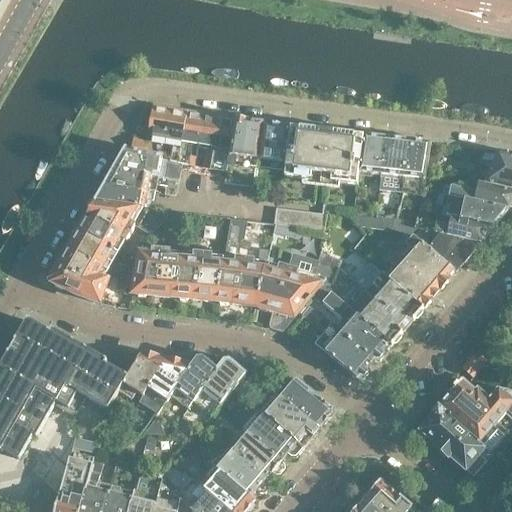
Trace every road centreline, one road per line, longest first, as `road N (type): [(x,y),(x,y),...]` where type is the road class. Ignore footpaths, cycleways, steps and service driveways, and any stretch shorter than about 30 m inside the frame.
road 1 (residential): [(17,285),(116,105),(142,84),(511,140)]
road 2 (residential): [(360,430),(291,364),(254,346),(128,338),(17,285)]
road 3 (residential): [(360,430),(511,251)]
